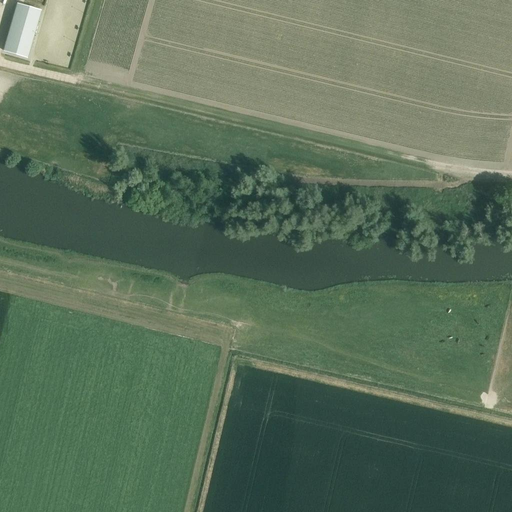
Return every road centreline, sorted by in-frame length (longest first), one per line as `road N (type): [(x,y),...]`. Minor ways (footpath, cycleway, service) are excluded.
road 1 (track): [(511,385),(489,399),(274,329),(0,259)]
road 2 (track): [(511,174),(428,164),(76,80)]
road 3 (track): [(201,511),(235,362),(511,425)]
road 4 (track): [(0,283),(221,340),(187,511)]
